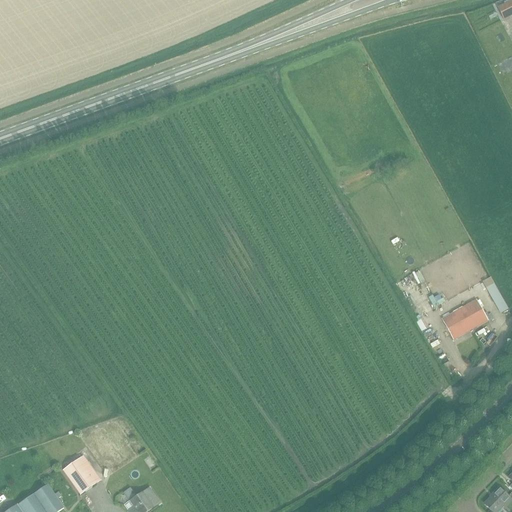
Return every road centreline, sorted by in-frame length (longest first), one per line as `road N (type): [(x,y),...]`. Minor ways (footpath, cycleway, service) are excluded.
road 1 (secondary): [(0,138),(290,31)]
road 2 (tertiary): [(372,511),(420,478),(511,389)]
